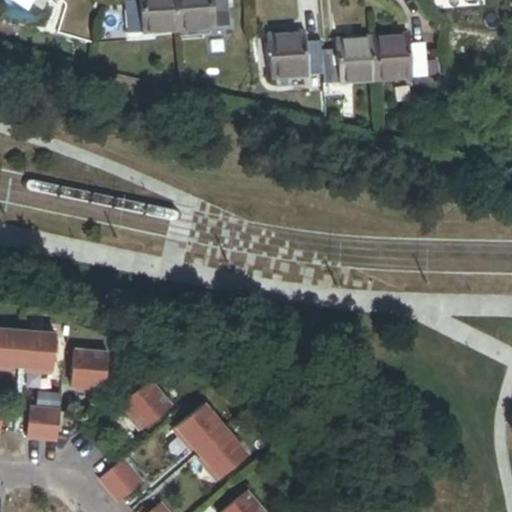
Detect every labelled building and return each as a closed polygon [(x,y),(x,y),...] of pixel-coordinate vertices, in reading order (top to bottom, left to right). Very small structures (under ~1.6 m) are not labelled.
[(33,0),(9,0),(26,11),(33,0)] [(137,0),(123,1),(125,35),(177,31),(175,0),(137,0)] [(175,0),(177,31),(228,27),(226,0),(175,0)] [(304,34),(267,36),(270,78),(321,74),(320,52),(319,41),(305,42),(304,34)] [(425,77),(423,45),(408,46),(408,36),(371,38),(375,81),(425,77)] [(375,81),(371,38),(333,41),(334,51),(320,52),(321,74),(322,85),(375,81)] [(21,333),(0,331),(0,369),(6,370),(6,367),(19,368),(21,333)] [(54,336),(21,333),(19,368),(31,369),(31,372),(51,373),(54,336)] [(107,355),(74,352),(70,386),(83,388),(82,390),(103,393),(107,355)] [(169,407),(148,382),(122,404),(130,413),(128,415),(140,431),(169,407)] [(224,431),(202,406),(174,430),(187,445),(189,443),(197,453),(224,431)] [(45,410),(30,409),(28,440),(43,441),(45,410)] [(61,411),(45,410),(43,441),(58,442),(61,411)] [(245,456),(224,431),(197,453),(205,463),(203,465),(216,480),(245,456)] [(133,473),(123,461),(99,480),(109,492),(133,473)] [(142,485),(133,473),(109,492),(118,504),(142,485)] [(261,511),(246,493),(222,511),(261,511)]
